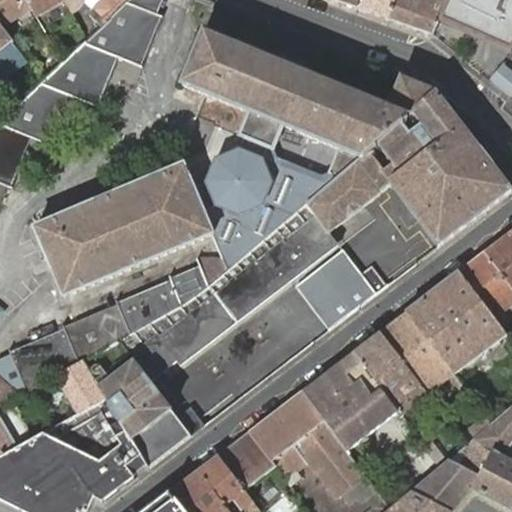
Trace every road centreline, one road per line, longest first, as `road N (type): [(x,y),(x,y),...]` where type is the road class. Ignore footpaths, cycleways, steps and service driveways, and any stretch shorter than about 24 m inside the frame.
road 1 (residential): [(115,511),(511,209)]
road 2 (residential): [(511,128),(418,56),(261,0)]
